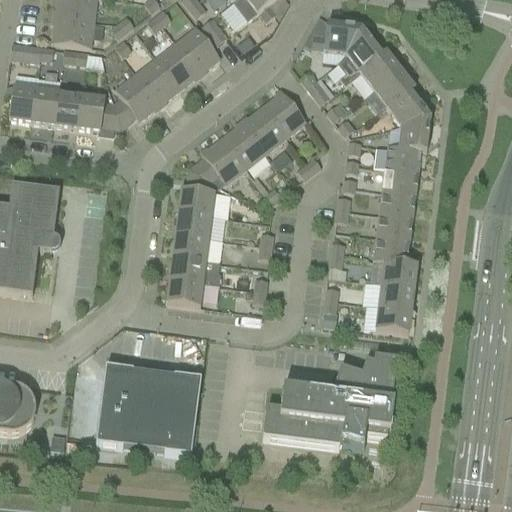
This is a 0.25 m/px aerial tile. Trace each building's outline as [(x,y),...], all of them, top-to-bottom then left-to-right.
[(92,30),(96,5),(56,0),(53,25),(92,30)] [(188,0),(181,6),(188,16),(197,9),(190,0),(188,0)] [(242,2),(244,0),(226,0),(233,9),(240,4),(242,2)] [(283,0),(282,0),(244,0),(242,2),(240,4),(230,11),(244,30),(258,20),(265,29),(275,22),(267,12),(283,0)] [(150,20),(159,13),(151,4),(143,11),(150,20)] [(204,18),(197,9),(188,16),(195,25),(204,18)] [(162,18),(154,24),(161,34),(169,27),(162,18)] [(125,24),(117,31),(124,40),(132,34),(125,24)] [(161,34),(154,24),(146,31),(153,40),(161,34)] [(89,56),(92,30),(53,25),(50,51),(89,56)] [(216,52),(225,45),(211,26),(201,33),(216,52)] [(124,40),(117,31),(109,37),(116,46),(124,40)] [(344,63),(360,37),(326,32),(324,45),(312,44),(310,56),(322,57),(322,59),(344,63)] [(219,66),(207,50),(195,35),(174,50),(199,81),(219,66)] [(380,63),(360,37),(344,63),(342,66),(336,72),(344,82),(337,87),(342,94),(360,81),(358,80),(380,63)] [(121,65),(129,58),(122,49),(113,55),(121,65)] [(174,50),(173,51),(154,66),(178,97),(199,81),(174,50)] [(39,68),(40,55),(11,51),(9,66),(36,70),(37,67),(39,68)] [(52,57),(40,55),(39,68),(51,69),(52,57)] [(384,59),(380,63),(358,80),(360,81),(372,98),(399,77),(384,59)] [(84,73),(86,61),(74,60),(72,71),(84,73)] [(178,97),(154,66),(134,82),(158,113),(178,97)] [(413,96),(399,77),(372,98),(373,99),(384,113),(387,116),(408,100),(413,96)] [(308,78),(299,86),(312,103),(321,96),(308,78)] [(158,113),(134,82),(114,97),(120,106),(112,112),(119,137),(135,125),(138,128),(158,113)] [(12,94),(7,127),(30,130),(35,98),(12,94)] [(328,105),(321,96),(312,103),(319,112),(328,105)] [(53,133),(58,100),(35,98),(30,130),(53,133)] [(281,99),(261,114),(285,146),(305,130),(281,99)] [(76,136),(80,103),(58,100),(53,133),(76,136)] [(429,126),(408,100),(387,116),(400,134),(429,126)] [(119,137),(112,112),(103,110),(103,106),(80,103),(76,136),(99,139),(100,134),(119,137)] [(332,129),(342,122),(334,113),(325,120),(332,129)] [(285,146),(261,114),(240,130),(264,161),(285,146)] [(424,160),(429,126),(400,134),(397,155),(397,156),(420,159),(424,160)] [(353,136),(346,127),(336,134),(344,144),(353,137),(353,136)] [(264,161),(240,130),(220,146),(244,177),(264,161)] [(244,177),(220,146),(200,161),(203,165),(187,177),(210,193),(210,190),(217,184),(224,193),(244,177)] [(359,151),(348,149),(346,161),(358,162),(359,151)] [(417,181),(420,159),(397,156),(397,155),(387,154),(386,158),(384,177),(417,181)] [(271,167),(278,177),(291,168),(283,158),(271,167)] [(320,175),(313,166),(305,172),(312,181),(320,175)] [(357,169),(345,168),(344,180),(355,181),(357,169)] [(312,181),(305,172),(297,178),(304,187),(312,181)] [(228,204),(213,202),(213,201),(209,200),(210,193),(187,177),(185,197),(180,196),(177,220),(210,224),(210,225),(226,227),(228,204)] [(414,204),(417,181),(384,177),(383,178),(381,200),(414,204)] [(354,188),(343,186),(341,198),(353,200),(354,188)] [(0,299),(31,303),(36,258),(43,259),(50,259),(53,259),(56,258),(58,255),(59,252),(58,249),(57,247),(55,245),(52,244),(58,198),(10,192),(8,215),(0,213),(0,299)] [(272,212),(280,205),(273,196),(265,203),(272,212)] [(411,226),(414,204),(381,200),(378,222),(411,226)] [(349,206),(340,205),(337,205),(336,217),(347,218),(349,206)] [(346,230),(347,218),(336,217),(334,229),(346,230)] [(207,247),(210,225),(210,224),(177,220),(174,242),(207,247)] [(408,249),(411,226),(378,222),(375,244),(408,249)] [(272,243),(268,242),(260,241),(259,253),(270,255),(272,243)] [(204,269),(207,247),(174,242),(171,265),(204,269)] [(405,271),(408,249),(375,244),(372,268),(405,272),(405,271)] [(343,252),(331,251),(330,262),(341,264),(343,252)] [(269,266),(270,255),(259,253),(257,265),(269,266)] [(340,276),(341,264),(330,262),(328,276),(338,277),(338,276),(340,276)] [(217,272),(204,270),(204,269),(171,265),(168,287),(201,292),(201,293),(216,295),(218,284),(215,283),(217,272)] [(372,268),(369,290),(380,292),(413,296),(416,272),(405,271),(405,272),(372,268)] [(265,300),(266,288),(255,286),(253,298),(265,300)] [(198,315),(201,295),(201,293),(201,292),(168,287),(165,311),(198,315)] [(410,319),(413,296),(380,292),(377,314),(410,319)] [(336,309),(337,297),(326,295),(324,307),(336,309)] [(263,312),(265,300),(253,298),(252,310),(263,312)] [(334,321),(336,309),(324,307),(323,319),(334,321)] [(364,313),(362,336),(407,342),(410,319),(377,314),(364,313)] [(339,376),(332,396),(331,396),(329,397),(328,399),(328,401),(329,402),(330,404),(329,407),(318,405),(318,401),(281,397),(279,418),(265,416),(261,446),(337,456),(339,450),(362,457),(363,445),(385,448),(386,440),(389,441),(392,411),(390,411),(395,368),(373,365),(372,371),(364,369),(360,382),(339,376)] [(104,375),(94,452),(121,455),(122,454),(163,459),(162,461),(189,464),(199,387),(172,383),(172,385),(131,379),(131,378),(104,375)] [(17,395),(12,394),(0,392),(0,440),(6,442),(11,442),(15,441),(20,440),(24,438),(27,435),(30,431),(32,427),(33,423),(34,418),(34,414),(32,410),(31,406),(28,402),(25,399),(21,396),(17,395)]
